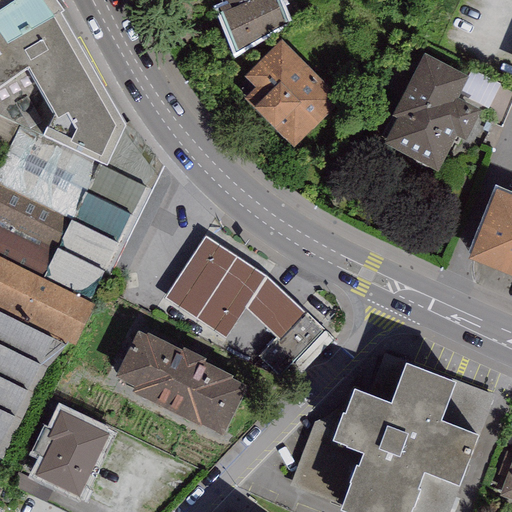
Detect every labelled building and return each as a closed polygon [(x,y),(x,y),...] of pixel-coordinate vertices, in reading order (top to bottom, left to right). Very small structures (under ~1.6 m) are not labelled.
[(63,19),(50,0),(0,0),(0,118),(19,128),(106,172),(125,133),(122,127),(61,20),(63,19)] [(152,0),(155,8),(175,0),(152,0)] [(222,0),(229,14),(220,17),(235,52),(288,30),(274,0),(222,0)] [(341,106),(282,45),(245,81),(256,92),(245,103),(293,152),(341,106)] [(468,80),(423,57),(392,119),(397,122),(383,148),(437,176),(455,140),(464,145),(480,114),(457,102),(468,80)] [(132,123),(122,127),(125,133),(106,172),(19,128),(0,167),(0,260),(89,305),(105,274),(110,278),(165,167),(132,123)] [(511,282),(511,202),(496,196),(468,265),(511,282)] [(266,279),(205,239),(165,300),(226,339),(245,311),(266,279)] [(89,305),(0,260),(0,315),(65,348),(67,344),(75,347),(95,308),(89,305)] [(326,333),(266,279),(245,311),(295,360),(326,333)] [(65,348),(0,315),(0,460),(1,461),(47,369),(65,348)] [(145,341),(137,337),(115,382),(134,392),(131,398),(199,431),(200,429),(223,440),(247,392),(231,384),(233,381),(203,366),(205,363),(182,352),(181,355),(147,338),(145,341)] [(455,392),(406,373),(391,412),(355,399),(346,423),(343,422),(332,451),(364,463),(359,476),(356,475),(349,493),(351,494),(344,511),(415,511),(420,501),(417,500),(424,482),(459,496),(478,445),(441,430),(455,392)] [(109,438),(61,415),(48,440),(53,442),(34,479),(79,501),(109,438)] [(511,464),(499,498),(511,503),(511,464)]
